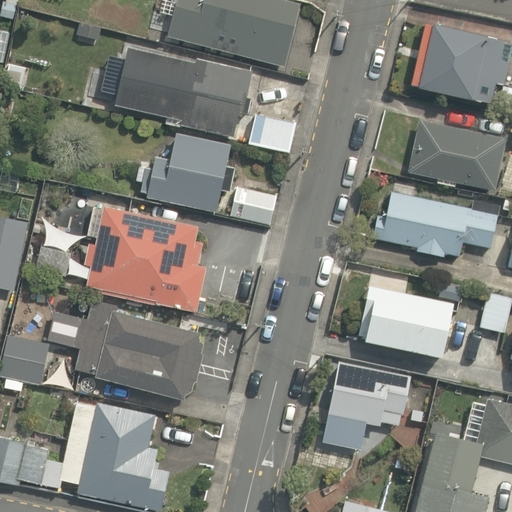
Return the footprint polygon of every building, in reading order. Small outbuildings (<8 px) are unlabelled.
[(295,4),(277,0),(168,0),(159,38),(279,68),(295,4)] [(405,86),(486,102),(490,82),(502,84),(506,60),(495,58),(499,38),(417,21),(405,86)] [(124,45),(112,107),(160,116),(159,123),(237,137),(249,69),(124,45)] [(250,110),(242,141),(283,151),(291,120),(250,110)] [(499,129),(415,115),(405,172),(490,186),(499,129)] [(225,139),(169,129),(166,142),(143,138),(132,194),(211,209),(225,139)] [(368,238),(456,254),(459,240),(485,245),(491,212),(465,208),(466,198),(378,182),(368,238)] [(275,193),(232,183),(226,214),(269,223),(275,193)] [(39,220),(28,269),(82,281),(80,289),(190,314),(202,263),(194,261),(198,241),(191,239),(195,220),(65,191),(58,224),(39,220)] [(511,208),(499,271),(511,273),(511,208)] [(0,289),(13,292),(23,219),(0,215),(0,289)] [(443,297),(358,278),(344,337),(430,356),(443,297)] [(200,333),(81,305),(65,370),(185,399),(200,333)] [(47,338),(1,331),(0,335),(0,378),(39,385),(47,338)] [(396,428),(404,369),(328,358),(316,442),(357,448),(361,423),(396,428)] [(74,484),(73,489),(158,506),(166,469),(150,466),(154,448),(144,446),(151,413),(73,397),(56,481),(74,484)] [(511,407),(486,401),(473,457),(511,466),(511,407)] [(479,511),(485,492),(465,488),(475,445),(423,432),(404,511),(479,511)] [(15,480),(52,487),(57,460),(43,458),(45,445),(0,437),(0,485),(14,488),(15,480)] [(327,510),(326,511),(385,511),(386,507),(342,499),(339,511),(327,510)]
